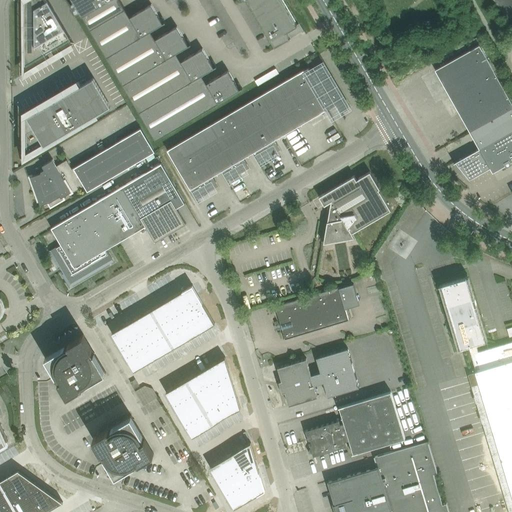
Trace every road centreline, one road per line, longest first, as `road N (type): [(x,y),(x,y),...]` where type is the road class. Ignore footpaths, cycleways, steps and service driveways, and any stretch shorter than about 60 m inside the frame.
road 1 (unclassified): [(163,511),(57,475),(34,450),(27,363),(34,342),(62,323)]
road 2 (unclassified): [(194,244),(228,301),(289,511)]
road 3 (unclassified): [(62,323),(2,219),(0,103)]
road 4 (unclassified): [(194,244),(396,126)]
road 5 (tertiary): [(511,241),(443,197),(396,126)]
road 6 (unclassified): [(62,323),(194,244)]
road 7 (tertiary): [(396,126),(322,0)]
